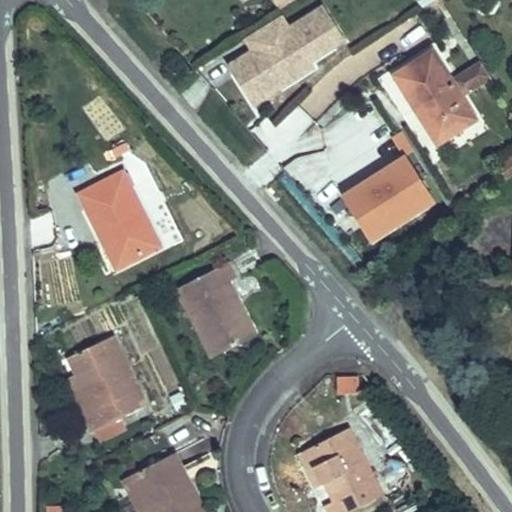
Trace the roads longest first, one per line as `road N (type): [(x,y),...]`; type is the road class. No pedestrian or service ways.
road 1 (residential): [(65,0),(355,318)]
road 2 (residential): [(0,95),(18,354),(16,511)]
road 3 (residential): [(508,511),(355,318)]
road 4 (residential): [(260,511),(243,477),(251,417),(274,382),(355,318)]
